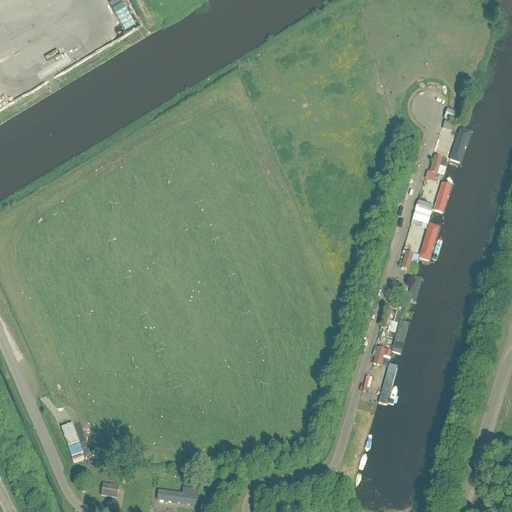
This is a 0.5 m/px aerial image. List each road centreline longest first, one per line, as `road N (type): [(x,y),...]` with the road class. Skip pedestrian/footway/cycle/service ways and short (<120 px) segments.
road 1 (unclassified): [(245,511),(257,490),(319,476),(336,460),(430,145),(428,108)]
road 2 (unclassified): [(82,511),(60,483),(0,337)]
